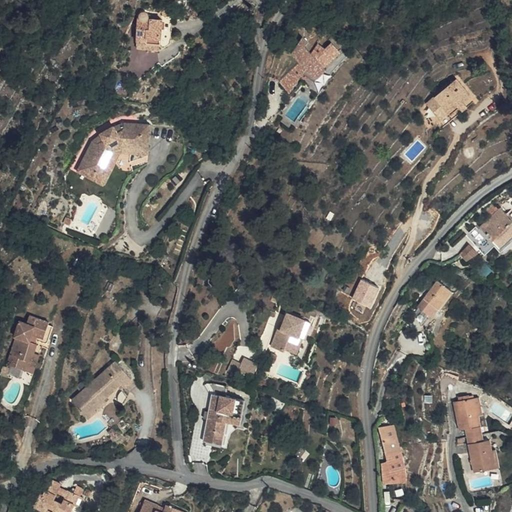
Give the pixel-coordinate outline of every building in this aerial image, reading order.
[(200,11),(193,18),(198,23),(205,16),(200,11)] [(132,43),(158,45),(161,22),(144,21),(144,14),(141,14),(137,18),(134,21),(132,43)] [(315,81),(341,57),(333,47),(326,53),(319,48),(311,57),(306,48),(309,45),(303,41),(290,59),(276,54),(268,80),(277,83),(284,90),(288,87),(293,92),(307,72),(315,81)] [(158,53),(158,45),(132,43),(131,51),(158,53)] [(428,100),(444,120),(474,96),(458,76),(428,100)] [(107,126),(101,127),(106,135),(118,134),(116,127),(107,126)] [(106,135),(101,127),(99,127),(90,136),(93,142),(96,145),(106,138),(108,138),(106,135)] [(108,138),(106,138),(113,147),(138,150),(142,130),(116,127),(118,134),(106,135),(108,138)] [(87,139),(82,146),(83,147),(93,142),(90,136),(87,139)] [(114,157),(113,147),(106,138),(96,145),(103,156),(109,164),(110,160),(114,157)] [(83,147),(82,146),(80,148),(71,182),(86,185),(88,178),(95,180),(103,156),(96,145),(93,142),(83,147)] [(113,147),(114,157),(136,160),(138,150),(113,147)] [(101,188),(109,164),(103,156),(95,180),(88,178),(86,185),(101,188)] [(511,222),(511,228),(495,244),(499,248),(511,236),(511,214),(505,206),(501,210),(511,222)] [(481,228),(495,244),(511,228),(511,222),(501,210),(481,228)] [(467,260),(479,253),(474,243),(462,250),(467,260)] [(364,278),(355,297),(372,305),(381,287),(364,278)] [(433,318),(454,291),(438,280),(418,307),(433,318)] [(314,321),(289,311),(283,327),(280,326),(273,344),(286,349),(287,347),(291,338),(298,341),(300,334),(304,336),(308,337),(314,321)] [(35,364),(37,357),(39,349),(31,347),(32,341),(47,344),(51,325),(29,318),(27,326),(22,325),(17,342),(21,344),(13,373),(28,377),(32,364),(35,364)] [(291,338),(287,347),(298,351),(304,336),(300,334),(298,341),(291,338)] [(32,364),(28,377),(38,379),(44,358),(37,357),(35,364),(32,364)] [(112,364),(69,400),(85,421),(105,404),(102,401),(119,387),(122,391),(130,384),(112,364)] [(244,385),(252,374),(240,367),(236,374),(227,369),(222,378),(230,383),(233,379),(244,385)] [(13,377),(6,375),(3,381),(9,384),(13,377)] [(470,398),(465,399),(456,401),(461,427),(467,426),(469,435),(484,433),(481,414),(478,397),(470,398)] [(241,405),(208,398),(198,445),(216,449),(222,426),(226,427),(235,430),(241,405)] [(409,500),(408,482),(408,468),(404,449),(397,425),(381,427),(389,460),(383,462),(385,481),(392,482),(392,498),(409,500)] [(216,449),(198,445),(197,448),(220,453),(226,427),(222,426),(216,449)] [(485,439),(484,433),(469,435),(475,471),(497,468),(494,449),(492,439),(485,439)] [(52,496),(61,501),(66,493),(58,487),(52,496)] [(82,511),(86,507),(85,506),(76,501),(72,499),(64,511),(57,507),(61,501),(52,496),(49,494),(44,501),(42,500),(34,511),(82,511)] [(85,506),(87,502),(89,499),(80,494),(76,501),(85,506)] [(164,504),(145,498),(141,511),(186,511),(189,505),(166,498),(164,504)]
